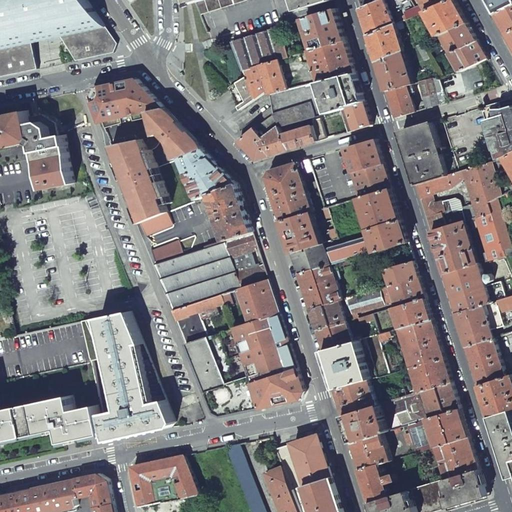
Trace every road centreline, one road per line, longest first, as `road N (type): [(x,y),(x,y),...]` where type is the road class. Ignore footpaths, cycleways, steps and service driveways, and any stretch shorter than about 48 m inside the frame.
road 1 (residential): [(388,129),(507,499)]
road 2 (residential): [(214,430),(74,78)]
road 3 (residential): [(328,407),(250,170)]
road 4 (residential): [(250,170),(148,59)]
road 5 (residential): [(250,170),(388,129)]
road 6 (residential): [(350,0),(388,129)]
road 7 (residential): [(120,452),(0,478)]
